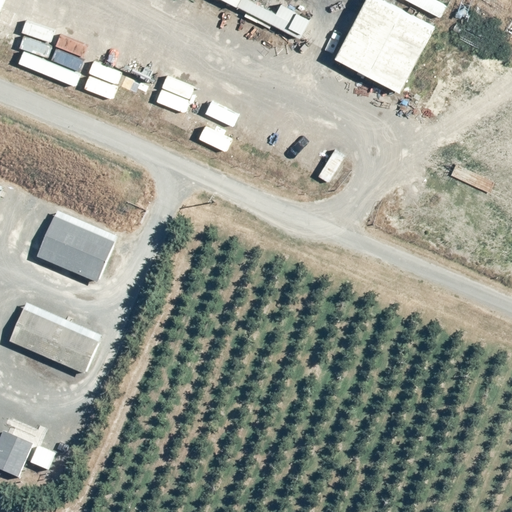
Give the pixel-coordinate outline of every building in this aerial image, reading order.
[(254,0),(224,0),(234,5),(235,5),(298,37),(308,16),(278,1),(274,9),(254,0)] [(432,24),(385,0),(361,0),(332,57),(398,91),(432,24)] [(117,235),(55,209),(39,250),(100,275),(117,235)] [(100,335),(24,303),(10,334),(32,344),(86,367),(100,335)] [(31,442),(0,431),(0,469),(18,477),(31,442)] [(54,450),(35,444),(29,464),(47,470),(54,450)]
